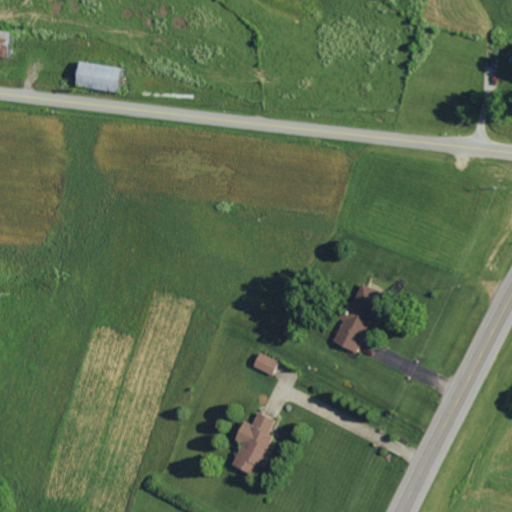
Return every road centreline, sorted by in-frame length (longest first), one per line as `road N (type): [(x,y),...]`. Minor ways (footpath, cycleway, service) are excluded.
road 1 (secondary): [(511,150),(0,89)]
road 2 (primary): [(403,511),(511,292)]
